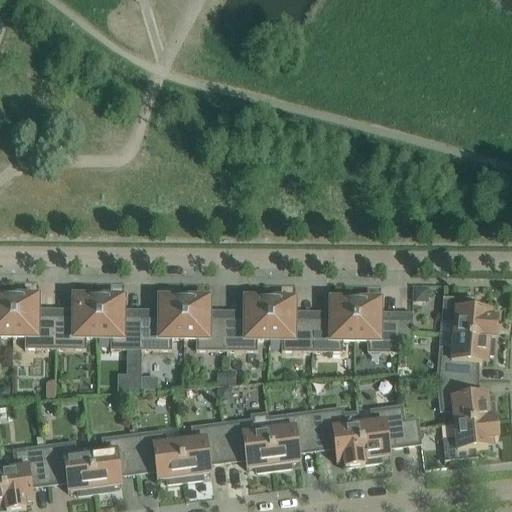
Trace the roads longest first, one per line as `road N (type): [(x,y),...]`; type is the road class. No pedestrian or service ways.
road 1 (residential): [(511,261),(0,256)]
road 2 (residential): [(343,511),(511,489)]
